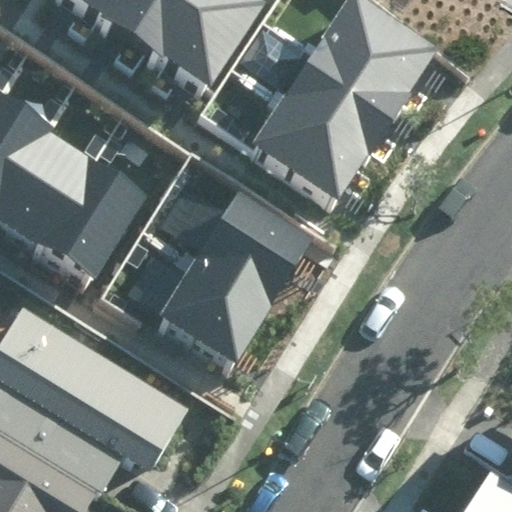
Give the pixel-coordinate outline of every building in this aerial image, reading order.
[(80,0),(212,87),(268,3),(263,0),(80,0)] [(366,0),(347,0),(254,144),(340,200),(440,48),(366,0)] [(0,216),(96,277),(160,177),(117,150),(110,162),(0,93),(0,216)] [(314,239),(237,191),(159,316),(236,363),(314,239)] [(190,410),(23,309),(0,347),(0,433),(103,495),(125,459),(151,475),(190,410)] [(90,511),(100,495),(0,436),(0,511),(90,511)] [(511,511),(511,502),(483,485),(465,511),(511,511)]
